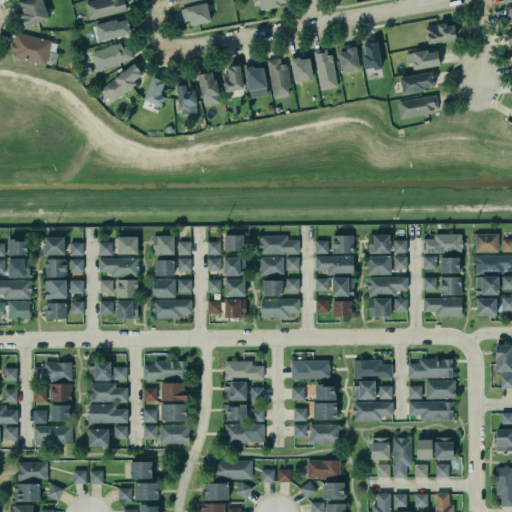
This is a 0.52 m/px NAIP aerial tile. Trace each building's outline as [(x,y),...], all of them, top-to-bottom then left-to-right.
[(20,1),(23,0),(43,0),(49,18),(24,27),(19,14),(24,13),(20,1)] [(84,1),(88,0),(124,0),(125,3),(127,9),(88,19),(84,1)] [(257,0),(259,9),(288,5),(286,0),(257,0)] [(210,21),(207,3),(180,8),(183,26),(210,21)] [(95,24),(99,41),(131,33),(128,19),(117,21),(116,19),(95,24)] [(453,22),(424,27),(428,44),(456,38),(453,22)] [(13,41),(15,31),(51,40),(45,65),(14,57),(15,51),(10,50),(12,42),(15,43),(13,41)] [(126,41),(90,54),(97,71),(132,58),(126,41)] [(364,68),(373,67),(374,69),(382,68),(377,41),(364,43),(365,54),(362,54),(364,68)] [(335,88),(331,48),(314,50),(319,90),(335,88)] [(337,50),(339,73),(358,71),(356,48),(337,50)] [(409,69),(440,66),(438,50),(407,53),(409,69)] [(266,59),(273,97),(288,95),(287,86),(291,86),(287,63),(285,64),(285,63),(278,64),(280,60),(279,57),(266,59)] [(290,59),(294,81),(313,78),(309,57),(300,59),(300,57),(298,57),(291,58),(292,59),(290,59)] [(136,61),(144,71),(141,73),(141,74),(133,81),(136,83),(125,92),(112,101),(106,93),(104,95),(100,89),(136,61)] [(243,63),(256,61),(257,67),(263,66),(267,87),(248,91),(243,63)] [(226,67),(227,81),(223,81),(224,91),(242,90),(240,65),(226,67)] [(399,77),(432,71),(432,73),(433,75),(433,78),(434,81),(434,83),(434,84),(434,86),(424,87),(425,90),(403,94),(399,77)] [(199,73),(201,105),(218,104),(215,72),(199,73)] [(153,77),(165,81),(162,88),(166,89),(163,96),(164,96),(160,106),(144,99),(153,77)] [(189,90),(188,79),(176,80),(179,115),(196,113),(194,90),(189,90)] [(435,114),(434,96),(397,100),(399,118),(435,114)] [(330,232),(352,232),(351,251),(330,251),(330,232)] [(366,232),(366,251),(388,251),(387,232),(366,232)] [(421,237),(432,237),(432,232),(459,232),(459,238),(461,238),(461,246),(459,246),(459,250),(421,251),(421,237)] [(497,233),(474,234),(475,252),(497,252),(497,233)] [(42,234),(63,234),(63,251),(42,251),(42,234)] [(243,234),(223,235),(224,251),(243,250),(243,234)] [(6,235),(15,235),(15,238),(26,238),(26,252),(6,252),(6,235)] [(298,253),(298,240),(287,240),(287,235),(259,235),(259,254),(298,253)] [(137,254),(137,236),(117,237),(117,254),(137,254)] [(152,254),(173,254),(173,236),(152,236),(152,254)] [(391,237),(405,237),(405,251),(392,251),(391,237)] [(313,238),(313,251),(325,251),(325,238),(313,238)] [(511,238),(501,238),(501,251),(511,251),(511,238)] [(68,240),(81,240),(81,254),(68,254),(68,240)] [(177,254),(190,254),(191,241),(177,241),(177,254)] [(206,254),(219,254),(220,241),(207,241),(206,254)] [(112,255),(111,242),(98,242),(99,255),(112,255)] [(365,254),(366,272),(389,272),(388,253),(365,254)] [(474,253),(511,253),(511,267),(501,267),(501,271),(474,272),(474,253)] [(314,255),(351,254),(351,272),(324,272),(324,267),(314,267),(314,255)] [(392,254),(405,254),(405,268),(391,268),(392,254)] [(435,269),(435,256),(423,255),(422,268),(435,269)] [(6,256),(22,256),(22,257),(28,257),(28,275),(6,275),(6,256)] [(43,256),(64,256),(64,275),(43,275),(43,256)] [(176,256),(189,256),(189,269),(176,269),(176,256)] [(282,256),(259,257),(260,275),(283,274),(282,256)] [(68,257),(81,257),(81,271),(68,271),(68,257)] [(98,258),(99,271),(110,271),(110,276),(138,276),(137,257),(98,258)] [(206,271),(220,271),(220,258),(207,257),(206,271)] [(244,257),(222,257),(223,276),(245,275),(244,257)] [(298,269),(298,257),(285,257),(286,270),(298,269)] [(460,257),(440,257),(440,273),(460,273),(460,257)] [(173,275),(173,260),(154,260),(154,275),(173,275)] [(330,275),(352,275),(352,293),(330,293),(330,275)] [(365,276),(365,294),(394,293),(394,289),(405,289),(405,275),(365,276)] [(115,278),(125,276),(136,278),(136,296),(125,294),(117,296),(115,296),(115,278)] [(313,276),(326,276),(326,289),(314,290),(313,276)] [(460,277),(440,276),(439,294),(460,295),(460,277)] [(498,294),(498,276),(475,276),(476,295),(498,294)] [(501,289),(511,289),(511,276),(502,276),(501,289)] [(43,278),(49,278),(49,277),(65,277),(65,296),(43,296),(43,278)] [(423,289),(436,289),(435,277),(423,277),(423,289)] [(0,278),(28,278),(28,283),(30,283),(30,291),(28,291),(29,297),(1,298),(1,292),(0,292),(0,278)] [(68,278),(81,278),(81,292),(68,292),(68,278)] [(98,278),(98,291),(111,291),(111,278),(98,278)] [(206,291),(220,292),(220,279),(207,278),(206,291)] [(298,278),(285,278),(285,291),(298,291),(298,278)] [(174,297),(174,279),(152,279),(152,297),(174,297)] [(190,279),(177,279),(177,292),(190,292),(190,279)] [(224,296),(244,296),(244,279),(224,279),(224,296)] [(262,295),(281,295),(281,280),(262,280),(262,295)] [(366,296),(366,315),(388,314),(387,295),(366,296)] [(474,295),(494,295),(494,312),(474,312),(474,295)] [(500,296),(511,295),(511,308),(500,308),(500,296)] [(391,296),(405,296),(405,310),(391,310),(391,296)] [(330,297),(349,297),(349,314),(330,314),(330,297)] [(461,297),(422,298),(422,312),(434,311),(434,316),(461,316),(461,297)] [(298,298),(260,299),(260,316),(298,316),(298,298)] [(313,298),(326,298),(327,311),(313,311),(313,298)] [(6,299),(29,299),(29,318),(6,318),(6,299)] [(68,300),(81,299),(81,312),(69,312),(68,300)] [(152,300),(152,318),(180,318),(180,313),(191,313),(190,299),(152,300)] [(245,299),(223,299),(224,318),(245,317),(245,299)] [(46,300),(46,308),(43,308),(43,314),(46,314),(46,316),(64,315),(64,300),(46,300)] [(112,300),(99,300),(99,314),(112,314),(112,300)] [(138,300),(116,300),(116,318),(137,319),(138,300)] [(220,300),(207,300),(207,313),(220,313),(220,300)] [(511,344),(494,345),(495,372),(511,371),(511,344)] [(405,362),(406,376),(451,376),(450,356),(417,357),(417,362),(405,362)] [(351,358),(352,376),(390,375),(390,362),(379,363),(379,357),(351,358)] [(87,363),(92,363),(92,359),(109,359),(109,378),(87,378),(87,363)] [(141,378),(185,378),(185,359),(153,359),(153,364),(141,364),(141,378)] [(31,378),(69,379),(69,360),(43,360),(43,365),(31,365),(31,378)] [(262,379),(262,365),(251,365),(251,361),(224,360),(224,378),(262,379)] [(329,360),(290,360),(291,379),(329,378),(329,360)] [(112,365),(112,378),(125,378),(125,365),(112,365)] [(15,367),(3,367),(3,380),(16,380),(15,367)] [(511,375),(500,375),(500,388),(511,388),(511,375)] [(374,399),(375,381),(353,380),(352,399),(374,399)] [(425,398),(455,399),(455,380),(425,380),(425,398)] [(48,382),(48,401),(69,400),(69,381),(48,382)] [(86,381),(114,381),(114,386),(125,386),(125,400),(87,400),(87,395),(85,395),(85,387),(86,387),(86,381)] [(223,382),(224,400),(246,400),(245,381),(223,382)] [(161,401),(187,400),(186,382),(160,383),(161,401)] [(314,384),(315,400),(336,400),(335,384),(314,384)] [(379,399),(391,398),(391,385),(378,386),(379,399)] [(407,386),(408,398),(421,398),(420,385),(407,386)] [(31,386),(45,387),(45,400),(31,400),(31,386)] [(303,400),(303,386),(290,386),(290,400),(303,400)] [(143,400),(155,400),(155,387),(142,388),(143,400)] [(263,387),(250,387),(249,400),(262,400),(263,387)] [(16,388),(3,389),(3,401),(16,401),(16,388)] [(406,400),(406,414),(418,413),(418,418),(450,418),(450,400),(446,399),(442,400),(406,400)] [(336,402),(312,401),(312,420),(336,420),(336,402)] [(392,415),(391,401),(352,402),(352,420),(380,420),(380,415),(392,415)] [(49,402),(68,402),(68,418),(49,418),(49,402)] [(86,403),(86,421),(125,421),(125,407),(114,407),(114,402),(86,403)] [(186,403),(159,404),(160,421),(186,420),(186,403)] [(0,423),(16,423),(16,409),(5,409),(5,405),(0,404),(0,423)] [(226,404),(226,420),(245,420),(246,404),(226,404)] [(305,420),(305,407),(293,407),(293,420),(305,420)] [(32,408),(45,408),(45,421),(32,421),(32,408)] [(263,408),(250,408),(250,421),(263,421),(263,408)] [(155,409),(142,409),(142,422),(155,422),(155,409)] [(500,424),(511,424),(511,412),(500,412),(500,424)] [(293,424),(293,437),(306,437),(306,423),(293,424)] [(31,424),(70,424),(70,442),(33,442),(33,438),(31,438),(31,424)] [(112,424),(113,438),(126,437),(126,424),(112,424)] [(159,425),(159,443),(189,443),(188,424),(159,425)] [(263,424),(224,424),(223,442),(263,442),(263,424)] [(309,443),(338,442),(338,424),(308,424),(309,443)] [(2,425),(2,438),(15,438),(15,425),(2,425)] [(157,438),(156,425),(142,425),(143,439),(157,438)] [(87,426),(87,444),(107,443),(107,426),(87,426)] [(511,429),(495,429),(495,451),(511,450),(511,429)] [(388,437),(370,438),(371,459),(388,459),(388,437)] [(434,459),(453,458),(453,437),(434,437),(434,459)] [(392,438),(392,478),(406,477),(405,466),(410,466),(410,438),(392,438)] [(416,440),(416,458),(432,458),(432,439),(416,440)] [(340,477),(339,459),(306,460),(307,478),(340,477)] [(214,460),(214,478),(251,478),(251,460),(214,460)] [(47,480),(46,461),(17,462),(17,481),(47,480)] [(130,478),(152,478),(152,461),(129,461),(130,478)] [(376,477),(389,477),(389,464),(376,464),(376,477)] [(427,464),(413,464),(414,477),(427,477),(427,464)] [(435,477),(447,477),(448,464),(435,464),(435,477)] [(511,467),(495,468),(496,495),(500,495),(500,506),(511,505),(511,467)] [(289,468),(277,469),(277,482),(290,481),(289,468)] [(274,481),(273,469),(260,469),(261,482),(274,481)] [(86,470),(73,470),(73,483),(86,483),(86,470)] [(89,483),(102,483),(102,470),(89,470),(89,483)] [(12,482),(27,480),(37,481),(37,499),(28,498),(13,500),(12,482)] [(306,498),(316,491),(309,480),(298,487),(306,498)] [(50,481),(44,493),(55,499),(61,487),(50,481)] [(245,498),(251,487),(240,481),(234,492),(245,498)] [(134,500),(157,499),(157,482),(134,483),(134,500)] [(344,499),(344,482),(322,482),(322,499),(344,499)] [(227,499),(227,483),(204,483),(204,500),(227,499)] [(130,487),(117,487),(117,500),(130,501),(130,487)] [(375,492),(389,492),(389,511),(370,511),(370,504),(375,504),(375,492)] [(391,492),(404,492),(405,504),(391,505),(391,492)] [(413,492),(426,492),(426,505),(412,505),(413,492)] [(433,511),(433,492),(448,492),(448,503),(452,503),(452,511),(433,511)] [(137,511),(137,501),(147,501),(147,503),(158,503),(158,511),(137,511)] [(323,511),(323,502),(310,502),(309,511),(323,511)] [(10,511),(10,504),(12,504),(13,503),(31,503),(31,511),(10,511)] [(223,511),(224,503),(200,503),(200,511),(223,511)] [(345,511),(346,504),(325,503),(325,511),(345,511)]
